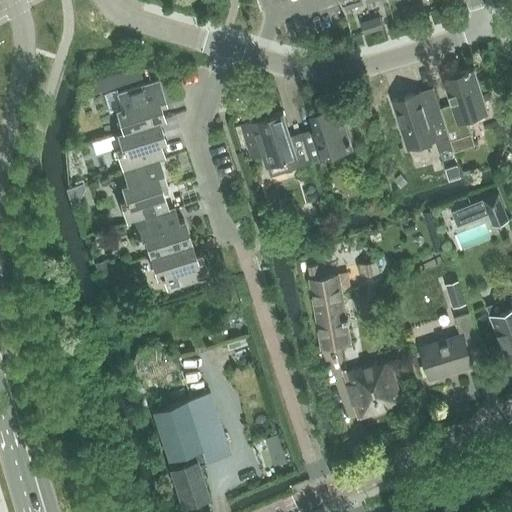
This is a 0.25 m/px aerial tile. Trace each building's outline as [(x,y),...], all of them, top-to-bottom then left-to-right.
[(353,13),(351,8),(366,3),(364,0),(341,0),(346,15),(353,13)] [(413,7),(416,17),(426,14),(423,3),(413,7)] [(416,17),(413,7),(403,10),(407,20),(416,17)] [(371,20),(374,31),(384,27),(380,17),(371,20)] [(374,31),(371,20),(361,23),(364,34),(374,31)] [(453,147),(452,147),(454,153),(476,146),(468,119),(488,113),(474,69),(444,78),(452,104),(441,108),(440,108),(453,147)] [(122,71),(111,74),(114,84),(125,81),(122,71)] [(116,109),(123,130),(123,131),(158,120),(159,120),(164,118),(160,105),(166,103),(158,80),(117,93),(116,89),(103,93),(109,111),(116,109)] [(441,108),(435,89),(434,89),(434,88),(393,101),(408,148),(436,140),(439,151),(452,147),(453,147),(440,108),(441,108)] [(303,132),(312,160),(353,147),(339,104),(311,112),(316,128),(303,132)] [(292,177),(294,173),(294,169),(313,163),(312,160),(303,132),(291,136),(284,111),(242,125),(252,157),(264,153),(268,165),(275,163),(278,173),(281,177),(284,179),(288,179),(292,177)] [(123,170),(158,159),(164,157),(160,144),(165,142),(159,120),(158,120),(123,131),(123,130),(117,132),(121,146),(116,148),(123,170)] [(168,210),(168,209),(162,188),(167,187),(158,159),(123,170),(127,183),(121,185),(126,199),(120,201),(127,223),(133,221),(168,210)] [(458,165),(447,168),(450,179),(461,176),(458,165)] [(401,174),(395,179),(402,186),(407,181),(401,174)] [(387,175),(377,178),(382,196),(393,193),(387,175)] [(468,205),(473,218),(489,211),(490,213),(494,224),(509,219),(499,192),(468,205)] [(150,255),(191,242),(184,219),(178,221),(174,207),(168,209),(168,210),(133,221),(140,243),(146,241),(150,255)] [(272,219),(270,226),(277,229),(279,222),(272,219)] [(318,244),(317,247),(318,251),(322,252),(324,249),(329,247),(327,241),(318,244)] [(191,242),(150,255),(157,277),(163,275),(167,289),(208,276),(201,253),(195,255),(191,242)] [(109,259),(96,263),(98,271),(111,267),(109,259)] [(362,264),(361,264),(363,274),(379,271),(377,261),(362,264)] [(339,274),(310,279),(322,347),(351,342),(339,274)] [(461,280),(447,284),(455,307),(468,303),(461,280)] [(511,307),(491,315),(511,367),(511,307)] [(480,341),(471,311),(456,315),(462,334),(423,346),(432,377),(474,364),(468,345),(480,341)] [(359,418),(403,404),(390,361),(378,365),(377,360),(344,371),(359,418)] [(190,397),(153,409),(183,503),(207,495),(197,464),(230,453),(210,391),(190,397)] [(283,448),(271,452),(275,464),(287,460),(283,448)]
